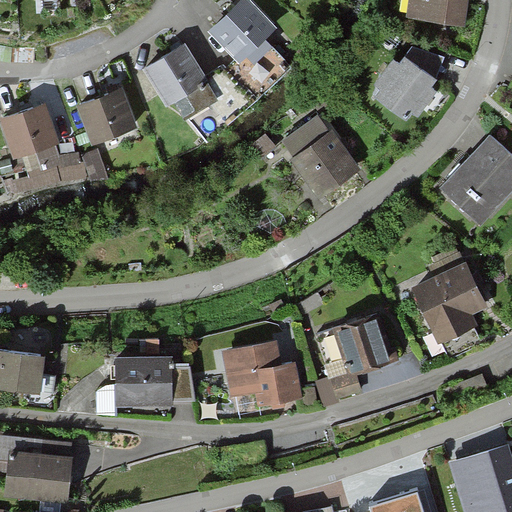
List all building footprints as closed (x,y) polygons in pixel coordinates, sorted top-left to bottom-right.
[(265,40),(278,28),(251,0),(244,0),(238,6),(210,31),(239,63),(247,55),(255,63),(272,48),(265,40)] [(410,0),(407,19),(464,28),(469,0),(410,0)] [(186,119),(218,100),(207,83),(210,81),(186,42),(173,50),(142,69),(166,109),(176,103),(186,119)] [(413,46),(405,57),(437,80),(445,59),(413,46)] [(375,99),(405,121),(411,113),(418,118),(437,91),(432,87),(437,80),(405,57),(400,64),(395,60),(377,85),(383,89),(375,99)] [(94,145),(138,127),(122,89),(114,93),(78,107),(94,145)] [(15,156),(58,142),(47,106),(38,109),(3,120),(15,156)] [(322,199),(362,170),(334,132),(330,134),(317,117),(285,141),(298,157),(293,161),(322,199)] [(476,221),(511,182),(511,155),(486,132),(437,185),(476,221)] [(267,134),(255,144),(264,156),(277,146),(267,134)] [(471,314),(487,307),(475,280),(468,266),(414,291),(432,330),(436,328),(444,344),(478,328),(471,314)] [(389,360),(395,358),(378,312),(317,334),(334,380),(389,360)] [(261,409),(308,400),(301,360),(284,363),(279,341),(220,352),(230,404),(259,398),(261,409)] [(0,386),(37,387),(37,347),(0,347),(0,386)] [(114,409),(173,410),(173,364),(115,363),(114,409)] [(181,365),(182,401),(195,401),(195,365),(181,365)] [(0,483),(0,492),(62,500),(69,441),(0,433),(0,465),(2,466),(0,483)] [(465,511),(511,511),(511,455),(509,443),(450,460),(465,511)] [(424,511),(418,489),(371,503),(373,511),(424,511)]
